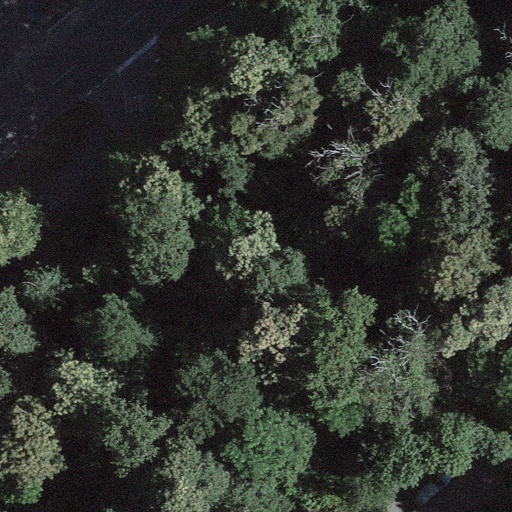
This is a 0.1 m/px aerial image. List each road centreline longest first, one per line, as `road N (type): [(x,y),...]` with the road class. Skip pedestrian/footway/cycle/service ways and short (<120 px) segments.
road 1 (residential): [(112,35),(126,96),(121,120),(0,269)]
road 2 (tertiary): [(112,35),(0,127)]
